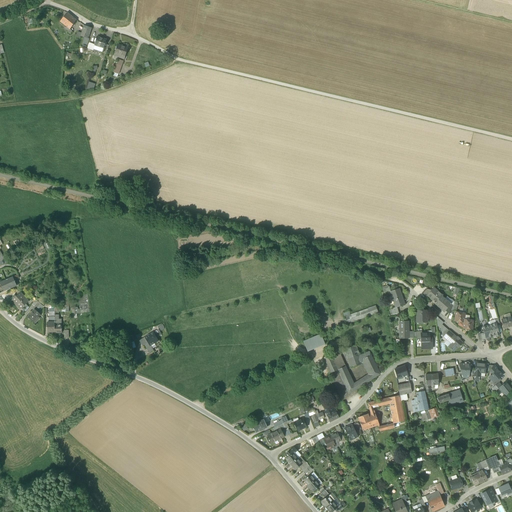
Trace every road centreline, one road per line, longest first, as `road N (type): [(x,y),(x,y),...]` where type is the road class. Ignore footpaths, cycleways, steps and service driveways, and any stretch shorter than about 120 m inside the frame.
road 1 (track): [(511,139),(176,58),(78,98),(0,106)]
road 2 (residential): [(268,455),(196,404),(51,344),(0,308)]
road 3 (residential): [(268,455),(352,414),(400,362),(490,355)]
road 4 (residential): [(176,58),(44,0)]
road 5 (track): [(196,404),(315,351)]
